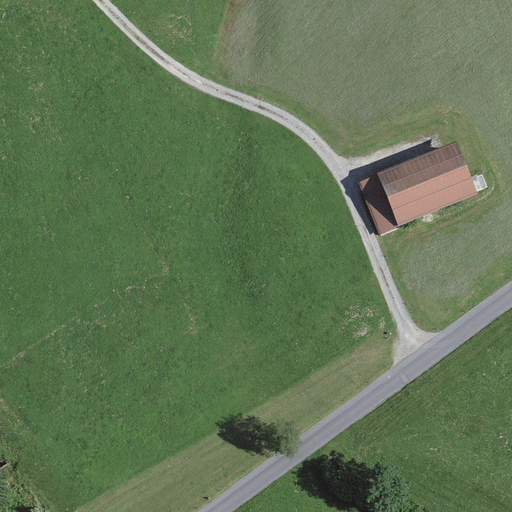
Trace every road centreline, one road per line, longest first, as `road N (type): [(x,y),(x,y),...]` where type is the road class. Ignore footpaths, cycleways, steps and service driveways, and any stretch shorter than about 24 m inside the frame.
road 1 (track): [(106,0),(189,80),(330,148),(422,360)]
road 2 (unclassified): [(218,511),(511,293)]
